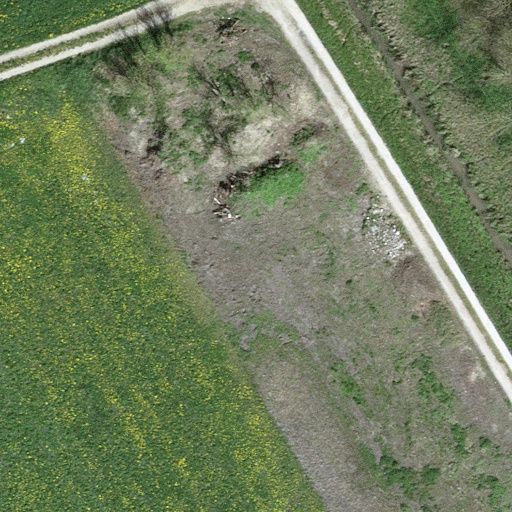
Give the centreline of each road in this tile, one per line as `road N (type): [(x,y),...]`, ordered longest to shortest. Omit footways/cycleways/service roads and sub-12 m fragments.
road 1 (track): [(511,389),(273,0)]
road 2 (track): [(199,0),(0,64)]
